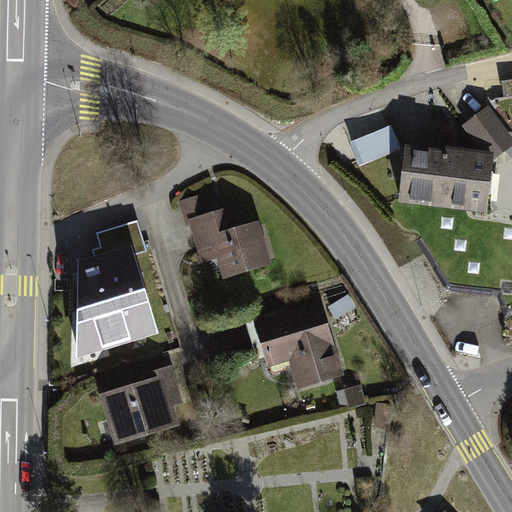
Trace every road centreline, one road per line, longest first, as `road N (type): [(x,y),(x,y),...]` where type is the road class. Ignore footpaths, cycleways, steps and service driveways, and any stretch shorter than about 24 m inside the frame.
road 1 (tertiary): [(263,156),(343,237),(450,405)]
road 2 (tertiary): [(9,378),(17,79)]
road 3 (residential): [(263,156),(311,126),(511,56)]
road 4 (tertiary): [(17,79),(158,102),(263,156)]
road 5 (tertiary): [(9,378),(6,511)]
